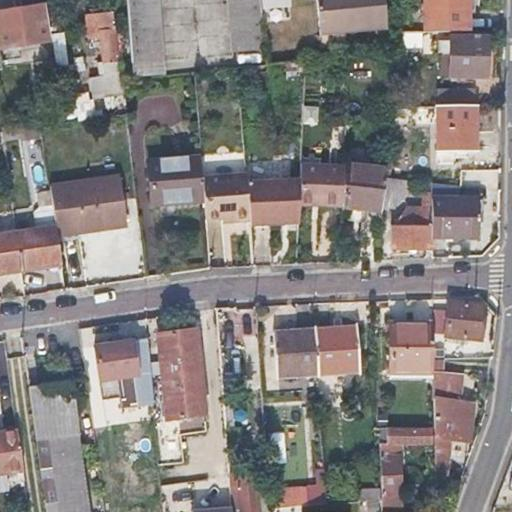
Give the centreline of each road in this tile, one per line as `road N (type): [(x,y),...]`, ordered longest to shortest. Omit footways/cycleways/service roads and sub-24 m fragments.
road 1 (residential): [(0,319),(237,288),(511,274)]
road 2 (residential): [(472,511),(504,426),(511,372)]
